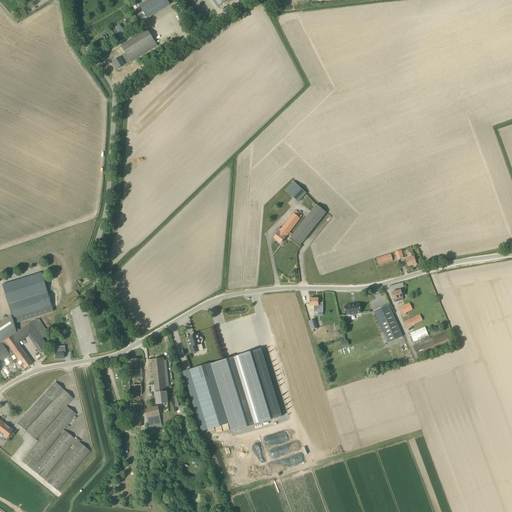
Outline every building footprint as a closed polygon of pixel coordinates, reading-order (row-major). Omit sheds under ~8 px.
[(169,4),(166,0),(147,0),(139,5),(147,17),(169,4)] [(120,25),(114,28),(121,38),(126,35),(120,25)] [(131,62),(157,46),(147,30),(121,46),(126,54),(120,58),(120,57),(113,61),(118,69),(124,65),(123,63),(129,59),(131,62)] [(297,202),(306,194),(294,181),(285,190),(297,202)] [(278,233),(274,238),(281,243),(285,238),(288,235),(291,237),(290,237),(295,241),(293,243),(295,245),(297,243),(300,245),(326,212),(316,204),(293,234),(292,234),(289,232),(300,218),(293,213),(281,229),(279,228),(278,228),(276,231),(276,232),(278,233)] [(397,260),(403,258),(401,250),(395,252),(397,260)] [(413,257),(412,253),(408,254),(410,258),(406,260),(408,266),(416,264),(414,257),(413,257)] [(378,265),(393,261),(391,254),(376,258),(378,265)] [(14,324),(53,312),(41,273),(2,285),(14,324)] [(392,293),(395,303),(403,300),(400,291),(396,292),(396,290),(392,291),(393,293),(392,293)] [(314,306),(314,311),(314,312),(318,313),(318,311),(323,311),(323,303),(318,302),(318,299),(310,299),(310,306),(314,306)] [(402,315),(413,310),(410,303),(399,308),(402,315)] [(361,313),(359,304),(355,304),(355,305),(353,305),(352,304),(349,305),(348,305),(348,306),(344,306),(346,315),(350,315),(357,314),(361,313)] [(374,311),(387,343),(403,337),(388,305),(374,311)] [(407,328),(423,321),(420,314),(404,321),(407,328)] [(0,333),(0,362),(13,353),(25,369),(32,364),(17,344),(28,336),(40,352),(48,346),(42,339),(49,334),(41,322),(38,324),(35,320),(31,323),(31,322),(19,331),(4,340),(0,333)] [(309,322),(311,330),(317,328),(315,320),(309,321),(309,322)] [(414,342),(429,336),(425,327),(410,333),(414,342)] [(418,359),(454,344),(449,331),(413,347),(418,359)] [(191,354),(196,352),(196,351),(199,350),(200,347),(200,346),(202,342),(202,341),(202,340),(202,339),(201,338),(200,338),(199,337),(198,334),(191,336),(191,337),(191,338),(187,339),(191,354)] [(55,353),(55,359),(64,358),(63,352),(64,352),(64,353),(65,353),(65,346),(56,347),(56,353),(55,353)] [(260,349),(212,364),(184,373),(202,432),(230,423),(233,432),(281,418),(260,349)] [(164,360),(163,358),(148,360),(148,363),(152,363),(156,405),(168,403),(166,386),(169,386),(166,360),(164,360)] [(140,370),(140,363),(145,362),(145,360),(128,362),(131,409),(131,420),(130,420),(130,426),(141,427),(142,421),(141,421),(140,412),(142,412),(142,409),(141,378),(143,377),(143,370),(140,370)] [(73,399),(55,383),(24,416),(18,423),(25,430),(52,401),(53,402),(26,431),(35,440),(69,402),(73,399)] [(149,429),(162,426),(160,415),(158,406),(147,409),(147,410),(146,410),(147,417),(149,429)] [(43,479),(72,445),(74,447),(46,481),(57,490),(89,451),(78,442),(80,441),(76,438),(75,439),(63,430),(72,419),(74,420),(76,418),(74,416),(76,414),(66,407),(21,461),(31,469),(61,433),(62,434),(32,470),(43,479)] [(0,433),(6,439),(12,430),(4,424),(0,420),(0,433)]
